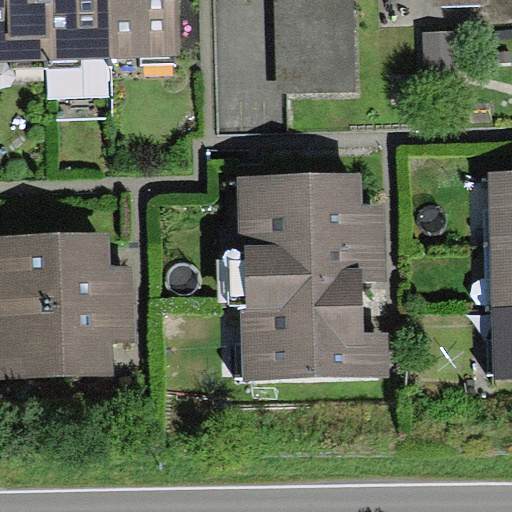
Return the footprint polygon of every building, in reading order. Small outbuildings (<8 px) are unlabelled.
[(0,0),(0,72),(31,72),(30,0),(0,0)] [(30,0),(31,72),(91,72),(90,0),(30,0)] [(148,72),(147,0),(90,0),(91,72),(148,72)] [(344,0),(264,0),(268,102),(347,100),(344,0)] [(511,27),(511,0),(431,0),(433,31),(511,27)] [(511,263),(511,186),(473,187),(475,264),(511,263)] [(221,197),(223,305),(357,302),(355,194),(221,197)] [(97,257),(0,258),(0,328),(98,327),(97,257)] [(478,341),(511,340),(511,263),(475,264),(478,341)] [(357,302),(223,305),(225,400),(359,398),(357,302)] [(0,393),(99,392),(98,327),(0,328),(0,393)] [(480,413),(511,411),(511,340),(478,341),(480,413)]
